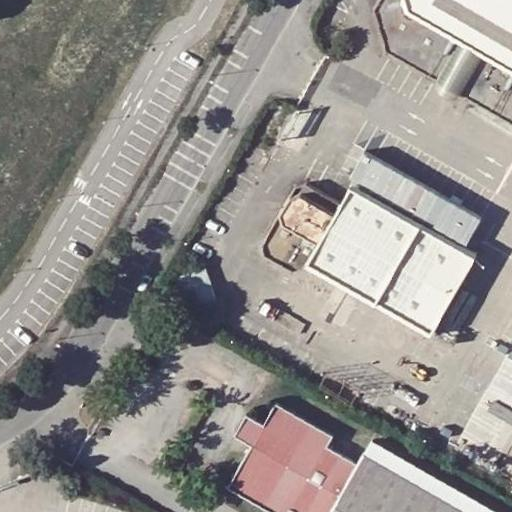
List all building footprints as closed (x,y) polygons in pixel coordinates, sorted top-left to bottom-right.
[(511,0),(385,0),(393,47),(511,113),(511,0)] [(314,261),(431,330),(479,248),(358,180),(345,203),(312,184),(299,187),(269,238),(273,255),(306,274),(314,261)] [(362,376),(231,300),(221,317),(352,393),(362,376)] [(487,511),(361,439),(355,449),(319,427),(325,418),(276,388),(262,410),(243,399),(228,423),(248,435),(224,476),(275,508),(283,495),(312,511),(487,511)] [(361,439),(487,511),(511,511),(511,506),(369,423),(361,439)]
